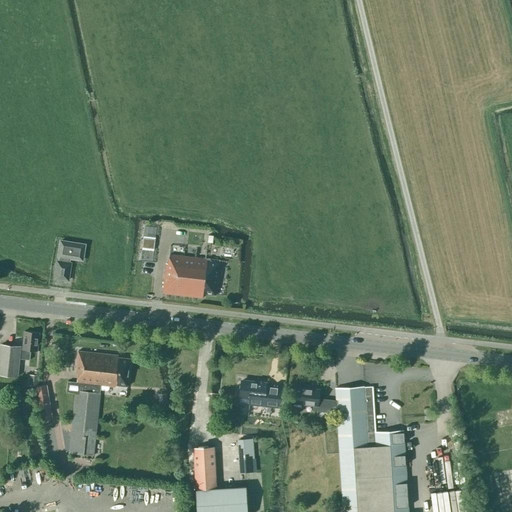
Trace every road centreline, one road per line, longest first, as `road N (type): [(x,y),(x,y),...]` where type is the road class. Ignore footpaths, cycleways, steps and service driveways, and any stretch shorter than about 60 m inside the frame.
road 1 (tertiary): [(442,352),(0,302)]
road 2 (unclassified): [(442,352),(357,0)]
